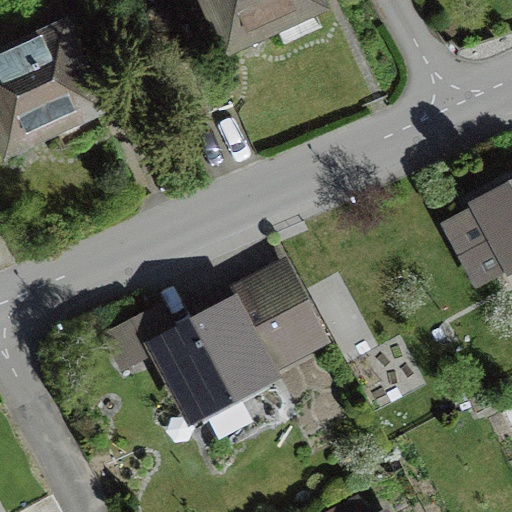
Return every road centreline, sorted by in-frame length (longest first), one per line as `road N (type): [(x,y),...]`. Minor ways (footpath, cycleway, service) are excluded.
road 1 (residential): [(0,305),(453,111)]
road 2 (residential): [(89,511),(0,342)]
road 3 (residential): [(453,111),(388,0)]
